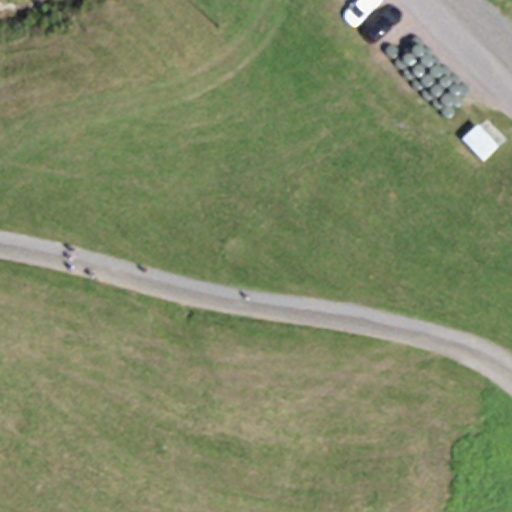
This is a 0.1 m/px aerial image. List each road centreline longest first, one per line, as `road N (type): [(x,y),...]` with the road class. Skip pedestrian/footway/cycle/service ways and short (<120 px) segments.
road 1 (unclassified): [(511,378),(455,346),(340,312),(0,244)]
road 2 (unclassified): [(421,0),(511,88)]
